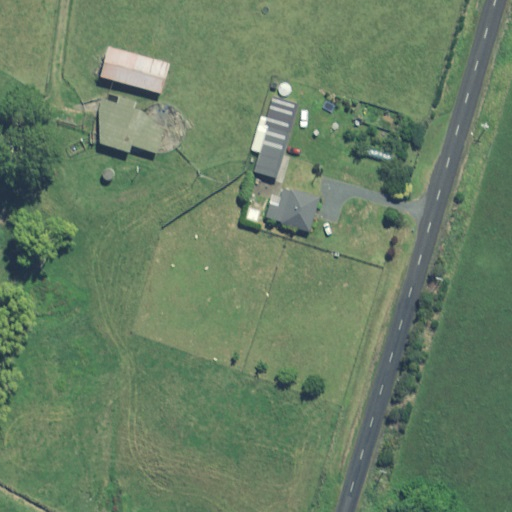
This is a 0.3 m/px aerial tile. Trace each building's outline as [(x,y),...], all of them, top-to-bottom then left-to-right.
[(171,63),(114,47),(105,77),(163,93),(171,63)] [(106,101),(104,109),(104,144),(135,152),(136,146),(163,153),(169,129),(139,110),(141,101),(123,96),(121,104),(106,101)] [(312,126),(300,121),(296,131),(308,136),(312,126)] [(292,131),(273,125),(258,172),(278,178),(292,131)] [(397,156),(368,148),(367,155),(395,162),(397,156)] [(325,199),(290,187),(286,200),(277,197),(270,217),(314,232),(325,199)]
